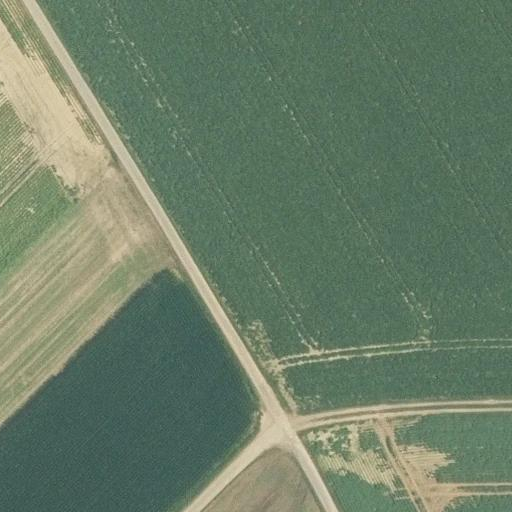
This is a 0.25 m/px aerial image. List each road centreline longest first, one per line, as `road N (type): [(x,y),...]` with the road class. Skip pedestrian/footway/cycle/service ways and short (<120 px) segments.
road 1 (track): [(327,511),(22,0)]
road 2 (track): [(511,410),(348,418),(284,435)]
road 3 (track): [(192,511),(252,452),(284,435)]
